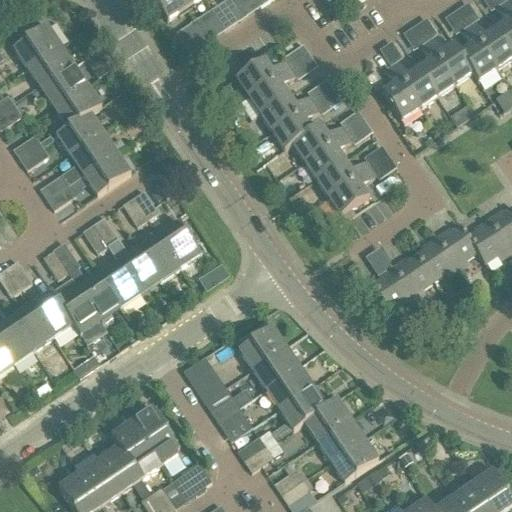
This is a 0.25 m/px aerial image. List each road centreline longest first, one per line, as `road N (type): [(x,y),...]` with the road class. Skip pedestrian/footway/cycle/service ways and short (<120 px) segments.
road 1 (residential): [(356,253),(416,211),(422,195),(339,68)]
road 2 (tertiary): [(284,278),(161,93)]
road 3 (tertiary): [(450,421),(388,382),(284,278)]
road 4 (residential): [(0,461),(160,359)]
road 5 (residential): [(161,93),(295,9)]
road 6 (residential): [(227,492),(232,478),(160,359)]
road 7 (residential): [(160,359),(284,278)]
road 8 (residential): [(450,421),(511,313)]
